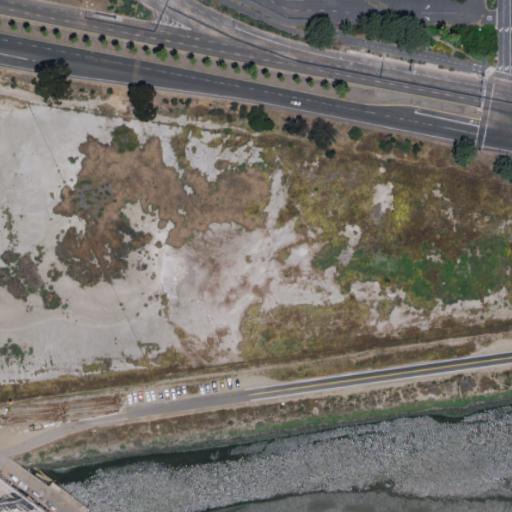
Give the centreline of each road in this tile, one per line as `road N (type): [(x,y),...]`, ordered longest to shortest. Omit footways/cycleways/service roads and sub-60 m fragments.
road 1 (residential): [(29,429),(511,359)]
road 2 (primary): [(0,41),(410,122)]
road 3 (primary): [(288,55),(0,3)]
road 4 (primary): [(508,99),(288,55)]
road 5 (tertiary): [(288,55),(168,0)]
